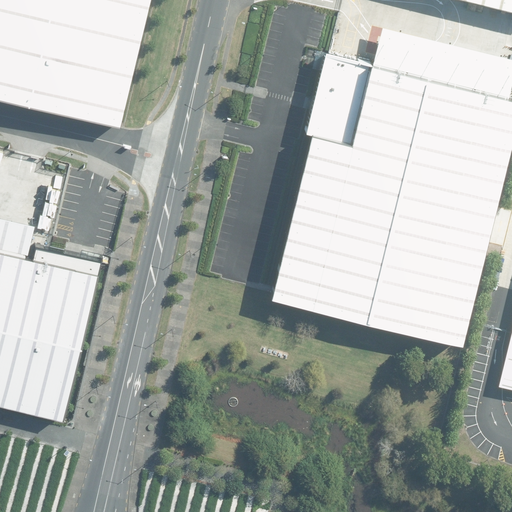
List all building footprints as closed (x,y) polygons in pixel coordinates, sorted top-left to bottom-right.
[(0,0),(0,90),(120,120),(150,0),(0,0)] [(511,0),(464,0),(511,11),(511,0)] [(511,58),(374,24),(364,65),(321,55),(260,302),(453,349),(511,108),(511,103),(501,100),(511,58)] [(0,390),(66,405),(101,256),(38,241),(36,249),(28,247),(34,222),(0,214),(0,390)] [(511,326),(498,384),(511,387),(511,326)]
